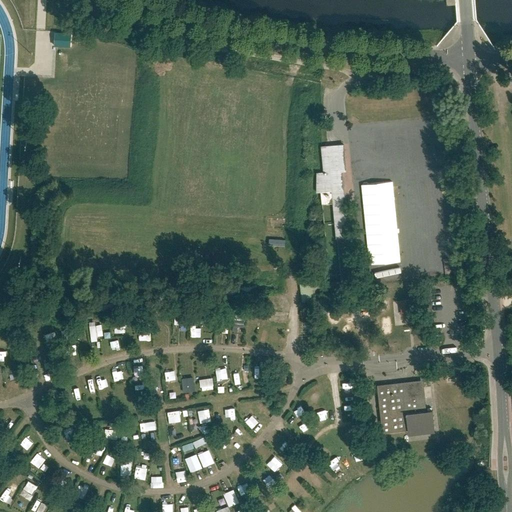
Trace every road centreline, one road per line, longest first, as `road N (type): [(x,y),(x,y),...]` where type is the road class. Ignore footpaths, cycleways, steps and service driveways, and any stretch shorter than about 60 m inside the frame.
road 1 (residential): [(467,60),(496,315),(506,493)]
road 2 (residential): [(135,0),(280,39),(467,60)]
road 3 (track): [(300,365),(294,280),(276,246),(180,236)]
